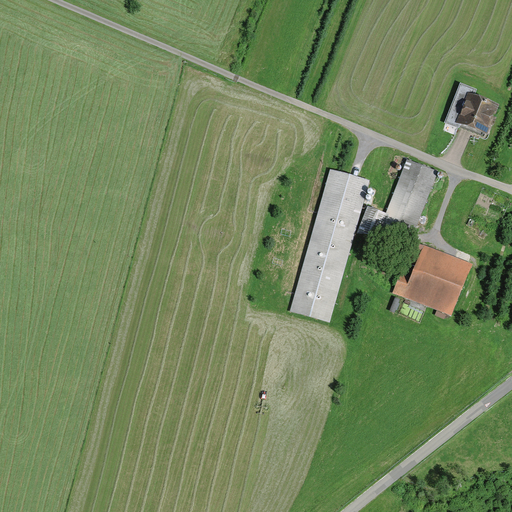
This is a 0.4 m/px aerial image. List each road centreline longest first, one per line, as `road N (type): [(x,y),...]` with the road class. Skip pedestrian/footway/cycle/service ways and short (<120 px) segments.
road 1 (residential): [(511,190),(55,0)]
road 2 (residential): [(350,511),(511,383)]
